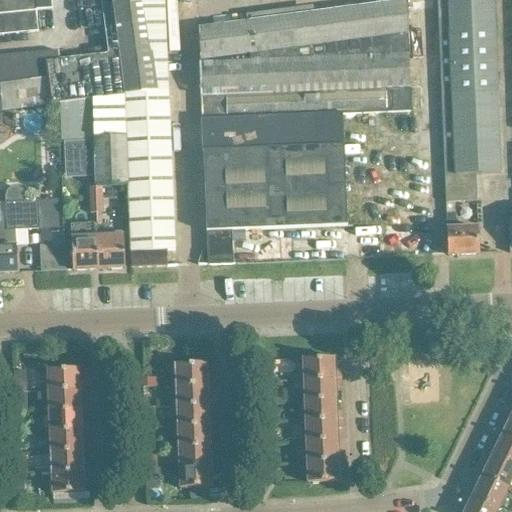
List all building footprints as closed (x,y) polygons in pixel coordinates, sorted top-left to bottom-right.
[(52,11),(50,0),(0,0),(0,112),(59,105),(123,97),(118,54),(108,55),(107,55),(59,61),(58,52),(0,57),(0,36),(38,33),(36,12),(52,11)] [(175,252),(164,0),(128,0),(113,2),(120,54),(118,54),(123,97),(128,187),(131,253),(175,252)] [(438,0),(446,180),(447,204),(478,203),(477,176),(499,176),(493,0),(438,0)] [(412,118),(407,1),(199,29),(207,253),(202,253),(202,266),(208,266),(234,265),(232,232),(347,227),(342,121),(412,118)] [(128,187),(123,97),(59,105),(60,142),(94,141),(96,188),(103,188),(128,187)] [(58,121),(45,121),(45,137),(59,136),(58,121)] [(92,142),(64,144),(65,165),(80,164),(81,179),(94,178),(92,142)] [(5,203),(0,203),(0,274),(18,274),(16,232),(40,231),(39,201),(26,202),(26,198),(23,192),(18,188),(12,188),(6,193),(5,199),(5,203)] [(96,188),(89,188),(90,202),(103,201),(103,188),(96,188)] [(104,214),(103,201),(90,202),(90,214),(104,214)] [(456,216),(447,216),(449,257),(480,257),(479,230),(457,230),(456,216)] [(97,238),(98,238),(97,226),(71,227),(73,240),(65,240),(66,267),(73,267),(73,272),(99,271),(97,238)] [(51,246),(40,247),(42,273),(66,272),(66,267),(65,240),(65,233),(51,234),(51,246)] [(125,237),(98,238),(97,238),(99,271),(126,270),(125,237)] [(167,253),(131,254),(132,269),(168,268),(167,253)] [(302,361),(303,382),(341,380),(340,372),(335,372),(334,360),(302,361)] [(208,378),(207,365),(175,366),(176,388),(213,386),(212,378),(208,378)] [(79,370),(47,371),(48,393),(85,391),(85,382),(80,382),(79,370)] [(27,372),(14,372),(15,394),(28,394),(27,372)] [(156,378),(144,378),(144,388),(164,388),(164,383),(157,383),(156,378)] [(341,389),(341,380),(303,382),(304,403),(336,401),(335,389),(341,389)] [(213,395),(213,386),(176,388),(177,408),(209,407),(208,395),(213,395)] [(86,400),(85,391),(48,393),(49,414),(81,412),(80,400),(86,400)] [(281,391),(273,391),(273,401),(281,400),(281,391)] [(29,413),(28,394),(15,394),(15,414),(29,413)] [(336,413),(336,401),(304,403),(305,423),(342,421),(342,413),(336,413)] [(209,418),(209,407),(177,408),(177,428),(215,427),(215,418),(209,418)] [(156,429),(155,409),(154,409),(144,410),(145,430),(154,429),(156,429)] [(82,424),(81,412),(49,414),(50,434),(88,432),(88,424),(82,424)] [(511,438),(511,415),(503,434),(511,438)] [(342,430),(342,421),(305,423),(306,443),(338,442),(338,430),(342,430)] [(216,435),(215,427),(177,428),(178,448),(211,447),(211,435),(216,435)] [(88,440),(88,432),(50,434),(51,454),(84,452),(83,441),(88,440)] [(511,464),(511,438),(503,434),(493,455),(511,464)] [(32,452),(50,451),(49,435),(31,437),(32,452)] [(339,453),(338,442),(306,443),(307,463),(345,461),(345,453),(339,453)] [(212,459),(211,447),(178,448),(179,469),(217,467),(217,459),(212,459)] [(157,470),(157,449),(145,450),(146,470),(157,470)] [(85,464),(84,452),(51,454),(52,474),(90,472),(90,464),(85,464)] [(28,474),(27,455),(17,455),(18,475),(28,474)] [(509,490),(511,483),(511,464),(493,455),(482,477),(509,490)] [(346,470),(345,461),(307,463),(308,484),(340,482),(340,470),(346,470)] [(218,476),(217,467),(179,469),(180,490),(213,488),(213,476),(218,476)] [(158,489),(157,470),(146,470),(147,490),(158,489)] [(90,481),(90,472),(52,474),(53,495),(85,494),(85,481),(90,481)] [(498,511),(509,490),(482,477),(472,498),(498,511)] [(472,498),(465,511),(500,511),(498,511),(472,498)]
